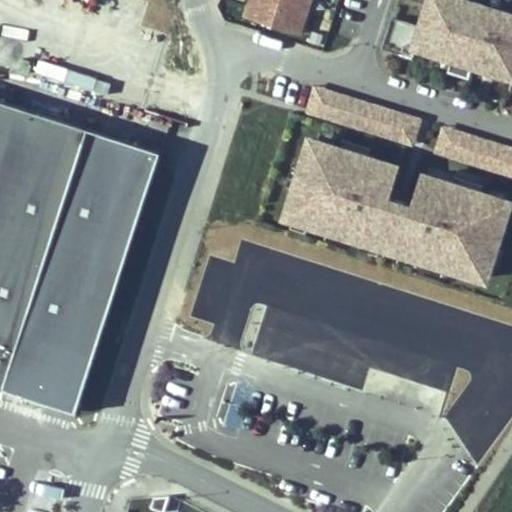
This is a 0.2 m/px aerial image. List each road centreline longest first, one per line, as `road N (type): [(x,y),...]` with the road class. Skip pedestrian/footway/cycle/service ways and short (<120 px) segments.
road 1 (residential): [(111,438),(235,47)]
road 2 (residential): [(111,438),(263,511)]
road 3 (residential): [(355,83),(511,130)]
road 4 (residential): [(235,47),(355,83)]
